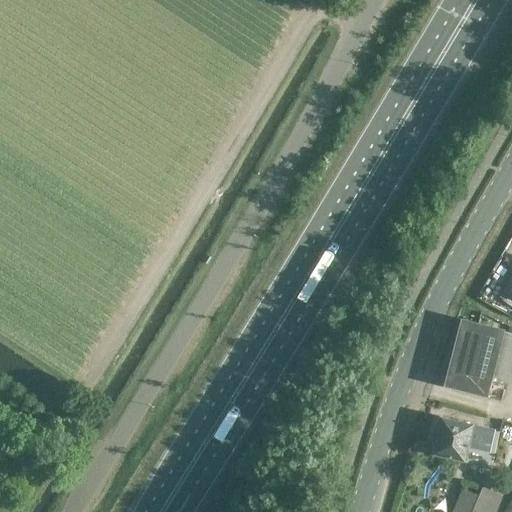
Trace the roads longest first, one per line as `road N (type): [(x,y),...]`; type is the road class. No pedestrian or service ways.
road 1 (unclassified): [(71,511),(375,0)]
road 2 (primary): [(471,0),(178,481)]
road 3 (tertiary): [(364,511),(443,290),(511,170)]
